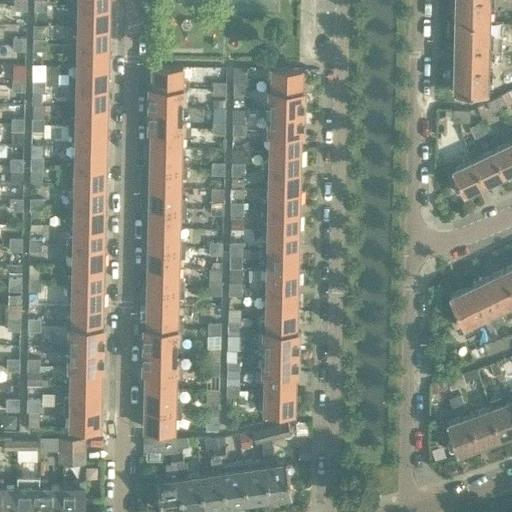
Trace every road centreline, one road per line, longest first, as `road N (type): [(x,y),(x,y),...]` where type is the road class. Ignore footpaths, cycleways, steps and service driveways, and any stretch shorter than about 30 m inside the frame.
road 1 (residential): [(120,511),(135,0)]
road 2 (residential): [(342,0),(332,511)]
road 3 (residential): [(405,511),(411,254)]
road 4 (residential): [(411,254),(416,0)]
